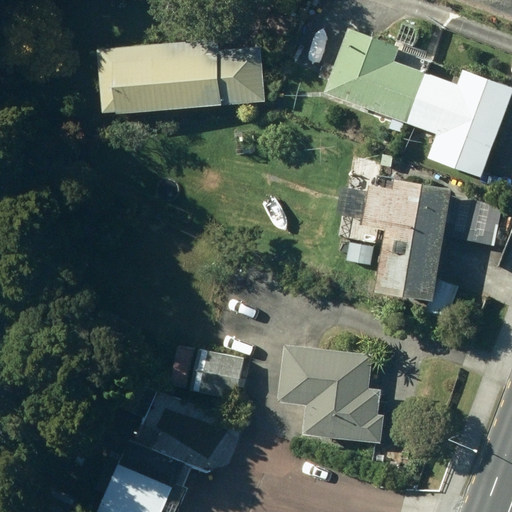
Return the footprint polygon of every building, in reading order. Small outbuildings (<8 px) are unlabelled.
[(366,29),(342,94),(421,124),(439,74),(410,63),(416,47),(366,29)] [(270,36),(114,50),(119,114),(132,112),(132,116),(275,103),(270,36)] [(450,135),(441,159),(491,177),(511,120),(511,83),(476,70),(470,86),(439,74),(421,124),(450,135)] [(464,194),(444,192),(445,185),(412,181),(412,185),(386,182),(381,227),(404,229),(397,296),(439,301),(429,328),(449,336),(467,288),(453,284),(464,194)] [(479,206),(472,234),(486,238),(494,210),(479,206)] [(393,417),(387,417),(389,391),(380,390),(383,355),(302,347),(297,404),(323,406),(320,437),(390,444),(393,417)] [(253,359),(209,351),(201,390),(245,399),(253,359)] [(158,385),(136,374),(120,407),(142,418),(158,385)] [(162,448),(168,433),(150,425),(133,464),(121,459),(110,486),(118,489),(108,511),(174,511),(175,511),(184,511),(195,489),(192,488),(201,465),(162,448)] [(57,511),(105,445),(82,429),(22,511),(57,511)]
